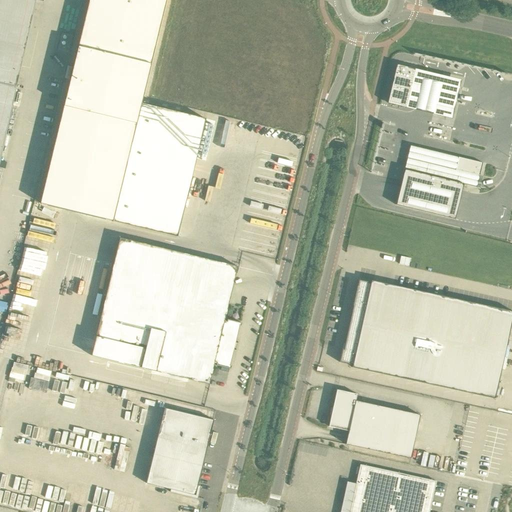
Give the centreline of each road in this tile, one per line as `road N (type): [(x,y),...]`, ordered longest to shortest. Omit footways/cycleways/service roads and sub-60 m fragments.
road 1 (unclassified): [(352,26),(227,507)]
road 2 (unclassified): [(270,511),(361,129),(369,31)]
road 3 (unknown): [(324,497),(337,463),(357,457),(479,485),(480,511)]
